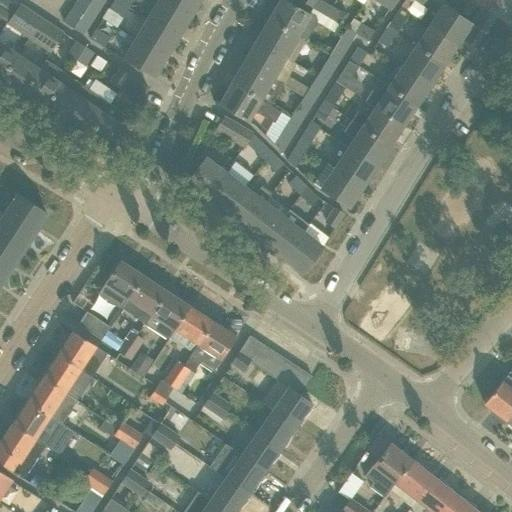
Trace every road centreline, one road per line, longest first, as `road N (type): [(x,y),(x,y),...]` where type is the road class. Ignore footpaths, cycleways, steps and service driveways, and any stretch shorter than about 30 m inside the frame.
road 1 (residential): [(314,326),(491,53)]
road 2 (residential): [(314,326),(115,200)]
road 3 (residential): [(115,200),(182,107),(234,0)]
road 4 (residential): [(0,373),(115,200)]
road 5 (residential): [(297,511),(390,380)]
road 6 (residential): [(115,200),(0,134)]
road 7 (residential): [(432,409),(511,315)]
